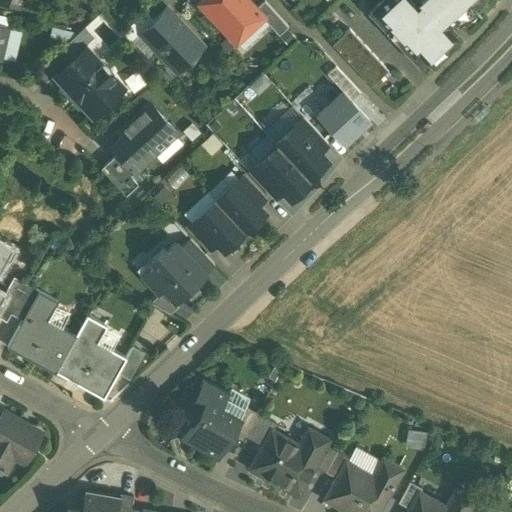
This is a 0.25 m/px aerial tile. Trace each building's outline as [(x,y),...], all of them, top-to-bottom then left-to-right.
[(255,9),(247,0),(203,0),(199,4),(236,44),(263,19),(264,18),(255,9)] [(378,0),(368,10),(385,29),(388,27),(398,38),(396,41),(419,66),(456,32),(448,23),(452,18),(460,26),(476,11),(472,7),(479,0),(378,0)] [(288,27),(264,1),(255,9),(264,18),(263,19),(278,36),(288,27)] [(204,47),(167,7),(153,20),(139,34),(176,73),(204,47)] [(145,11),(122,33),(130,41),(139,34),(153,20),(145,11)] [(387,70),(349,28),(332,44),(371,86),(387,70)] [(72,38),(46,62),(57,74),(83,49),(72,38)] [(57,74),(55,76),(92,116),(100,108),(101,108),(103,108),(107,105),(111,102),(114,96),(110,91),(119,83),(115,79),(115,78),(113,72),(110,68),(106,65),(100,62),(86,47),(83,49),(57,74)] [(327,75),(350,101),(359,93),(336,67),(327,75)] [(340,91),(315,114),(341,142),(366,118),(350,101),(340,91)] [(149,103),(133,118),(118,132),(126,140),(125,146),(118,153),(134,171),(176,132),(149,103)] [(303,116),(294,124),(319,150),(327,142),(303,116)] [(294,124),(274,143),(276,146),(277,145),(307,177),(308,177),(327,159),(319,150),(294,124)] [(307,177),(277,145),(276,146),(257,163),(282,190),(290,198),(310,180),(308,177),(307,177)] [(118,153),(101,168),(125,195),(137,184),(129,176),(134,171),(118,153)] [(282,190),(257,163),(248,171),(273,198),(282,190)] [(266,197),(244,173),(235,182),(257,205),(266,197)] [(257,205),(235,182),(215,200),(244,231),(264,212),(257,205)] [(215,200),(195,219),(216,242),(216,243),(223,250),(244,231),(215,200)] [(216,242),(195,219),(186,227),(207,251),(216,243),(216,242)] [(213,263),(190,238),(180,247),(204,272),(213,263)] [(175,241),(165,250),(163,248),(150,260),(154,264),(142,275),(159,293),(163,289),(174,302),(184,292),(186,294),(196,286),(196,287),(198,285),(195,282),(205,273),(204,272),(180,247),(175,241)] [(0,269),(11,250),(0,244),(0,269)] [(26,285),(12,277),(3,295),(4,296),(0,302),(0,319),(5,322),(9,314),(26,285)] [(26,285),(9,314),(21,320),(37,291),(26,285)] [(174,302),(163,289),(159,293),(149,302),(170,313),(178,306),(174,302)] [(75,336),(46,320),(56,302),(37,291),(21,320),(6,347),(54,374),(55,372),(75,336)] [(75,336),(55,372),(102,398),(117,373),(125,358),(124,358),(96,342),(105,326),(86,316),(75,336)] [(131,346),(124,358),(125,358),(117,373),(128,379),(143,353),(131,346)] [(228,393),(202,379),(187,406),(196,411),(191,421),(188,420),(179,437),(218,459),(234,429),(240,418),(238,416),(220,407),(228,393)] [(249,398),(231,388),(228,393),(220,407),(238,416),(244,405),(245,406),(249,398)] [(245,406),(244,405),(238,416),(240,418),(234,429),(245,435),(257,413),(245,406)] [(0,466),(8,453),(24,462),(40,433),(3,412),(0,416),(0,466)] [(276,423),(257,413),(245,435),(262,445),(271,429),(272,429),(276,423)] [(272,429),(271,429),(262,445),(249,468),(298,495),(314,466),(326,444),(328,439),(307,428),(294,451),(284,445),(288,438),(272,429)] [(336,450),(326,444),(314,466),(325,472),(336,450)] [(349,457),(336,450),(325,472),(335,477),(336,478),(346,461),(349,457)] [(346,461),(336,478),(335,477),(324,499),(347,511),(378,511),(402,469),(382,458),(373,476),(346,461)] [(409,481),(398,502),(408,508),(418,491),(419,491),(421,488),(409,481)] [(419,491),(418,491),(408,508),(406,511),(467,511),(475,499),(455,488),(445,506),(419,491)] [(118,497),(84,491),(81,506),(66,503),(64,511),(117,511),(120,497),(118,497)] [(132,496),(119,493),(118,497),(120,497),(117,511),(129,511),(130,508),(132,496)] [(487,503),(481,511),(497,511),(499,510),(487,503)]
